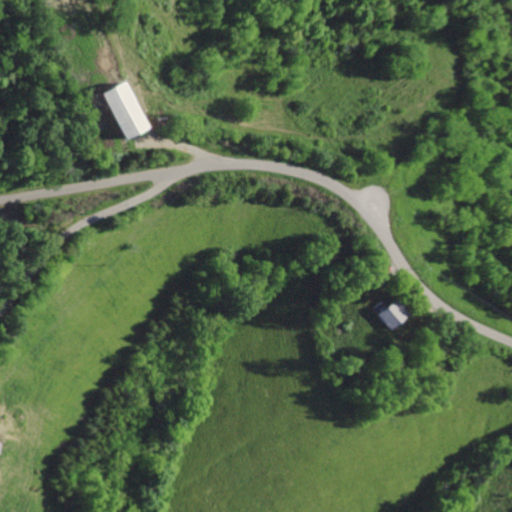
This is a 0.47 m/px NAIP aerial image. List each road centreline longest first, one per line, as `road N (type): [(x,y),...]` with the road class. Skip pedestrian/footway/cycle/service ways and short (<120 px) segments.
road 1 (residential): [(511,344),(433,301),(351,203),(305,177),(222,166),(0,199)]
road 2 (residential): [(187,169),(63,237),(0,315)]
